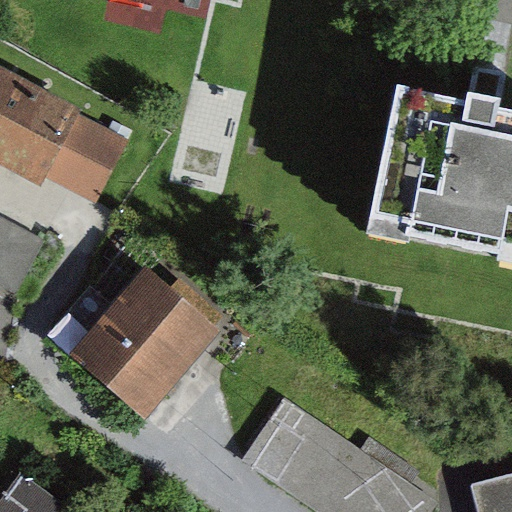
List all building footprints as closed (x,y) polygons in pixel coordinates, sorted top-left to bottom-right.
[(0,65),(0,159),(98,209),(136,133),(0,65)] [(511,115),(409,93),(378,237),(511,265),(511,115)] [(0,218),(0,289),(13,297),(44,243),(0,218)] [(63,340),(140,404),(211,320),(134,255),(63,340)] [(284,385),(238,452),(326,511),(422,511),(438,489),(284,385)] [(96,511),(21,455),(0,481),(0,511),(96,511)] [(511,511),(511,477),(470,487),(476,511),(511,511)]
